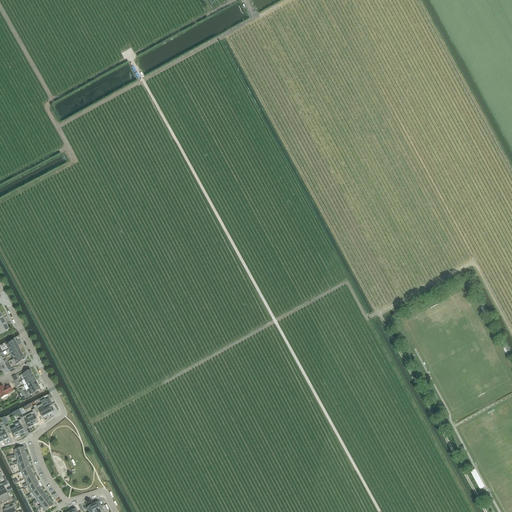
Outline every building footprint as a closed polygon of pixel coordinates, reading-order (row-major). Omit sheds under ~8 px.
[(0,334),(2,333),(3,333),(4,333),(5,333),(5,332),(6,331),(9,330),(6,324),(0,326),(0,334)] [(6,345),(9,350),(17,345),(16,344),(17,343),(15,341),(14,340),(6,345)] [(18,347),(17,345),(9,350),(11,354),(19,350),(19,348),(18,347)] [(20,351),(19,350),(11,354),(14,359),(22,355),(21,353),(22,353),(20,351)] [(11,360),(14,365),(25,360),(23,356),(22,355),(14,359),(11,360)] [(30,370),(19,376),(22,381),(24,380),(33,375),(32,374),(30,370)] [(24,380),(27,384),(35,380),(35,379),(34,377),(33,377),(33,375),(24,380)] [(35,380),(27,384),(29,389),(37,385),(37,383),(36,381),(35,380)] [(29,389),(27,390),(30,395),(32,394),(40,390),(39,389),(40,389),(39,386),(38,386),(37,385),(29,389)] [(7,394),(13,392),(9,386),(4,388),(3,386),(1,387),(0,386),(0,396),(1,398),(8,395),(7,394)] [(46,402),(42,404),(47,415),(52,413),(49,406),(52,404),(49,398),(46,400),(46,402)] [(33,407),(34,409),(36,412),(39,411),(42,418),(47,415),(42,404),(37,407),(36,405),(33,407)] [(33,412),(28,415),(33,425),(38,423),(35,416),(38,415),(36,412),(34,409),(32,410),(33,412)] [(22,415),(19,417),(21,419),(22,423),(25,421),(28,428),(33,425),(28,415),(23,417),(22,415)] [(19,422),(14,425),(20,436),(25,433),(21,426),(24,425),(22,423),(21,419),(18,421),(19,422)] [(3,428),(0,428),(0,434),(3,441),(8,438),(5,432),(7,430),(6,427),(4,425),(2,426),(3,428)] [(6,427),(7,430),(9,433),(11,432),(15,438),(20,436),(15,427),(10,430),(9,427),(8,426),(6,427)] [(11,456),(12,459),(16,457),(26,454),(24,447),(14,450),(15,455),(11,456)] [(14,463),(14,465),(18,464),(28,461),(26,454),(16,457),(17,462),(14,463)] [(18,464),(21,472),(30,468),(28,461),(18,464)] [(21,472),(24,479),(34,475),(30,468),(21,472)] [(24,488),(28,486),(37,481),(34,475),(24,479),(27,484),(23,485),(24,488)] [(31,493),(40,488),(37,481),(28,486),(31,493)] [(31,493),(36,500),(45,493),(40,488),(31,493)] [(0,497),(0,502),(1,505),(11,500),(7,493),(0,497)] [(38,502),(41,505),(49,499),(45,493),(36,500),(33,502),(35,504),(38,502)] [(39,510),(42,507),(45,511),(53,505),(49,499),(41,505),(37,508),(39,510)] [(97,502),(92,504),(96,511),(106,511),(107,511),(104,506),(101,507),(99,502),(97,503),(97,502)]
